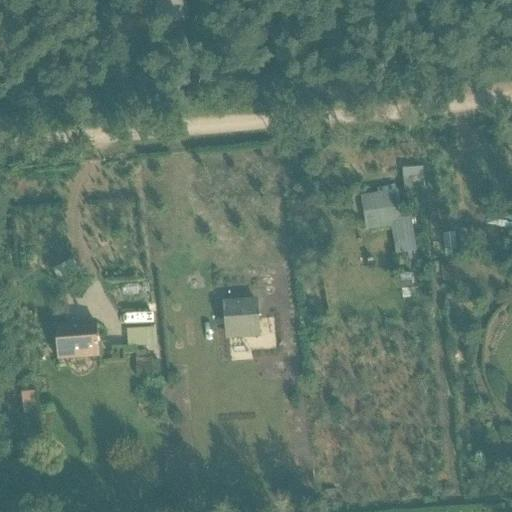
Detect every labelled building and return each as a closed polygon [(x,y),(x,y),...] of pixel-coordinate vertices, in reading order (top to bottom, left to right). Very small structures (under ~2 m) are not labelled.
[(185,0),(153,0),(156,26),(188,23),(185,0)] [(418,170),(401,172),(405,196),(421,194),(418,170)] [(397,194),(360,200),(366,234),(391,230),(394,248),(414,245),(411,229),(416,228),(413,214),(401,216),(397,194)] [(471,234),(459,235),(461,261),(473,260),(471,234)] [(455,235),(442,236),(444,260),(457,259),(455,235)] [(475,266),(453,269),(455,283),(477,280),(475,266)] [(230,344),(261,342),(258,297),(228,298),(230,344)] [(125,318),(155,318),(155,303),(125,303),(125,318)] [(59,366),(101,363),(99,321),(56,324),(59,366)] [(142,353),(142,371),(160,371),(160,353),(142,353)] [(44,384),(28,384),(28,407),(45,407),(44,384)]
